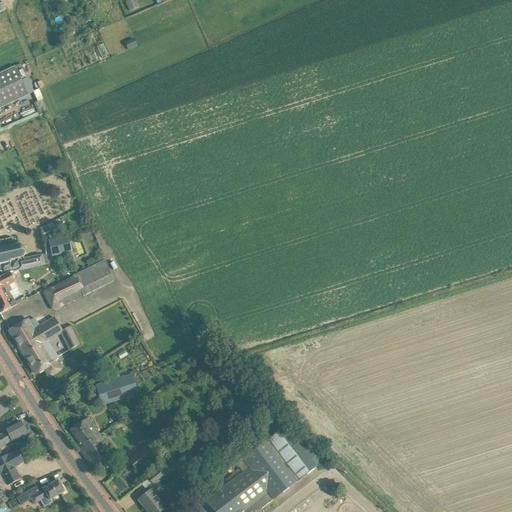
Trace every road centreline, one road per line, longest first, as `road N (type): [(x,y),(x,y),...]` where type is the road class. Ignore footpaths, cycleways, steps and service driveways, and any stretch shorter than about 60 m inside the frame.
road 1 (secondary): [(113,511),(20,382)]
road 2 (residential): [(278,511),(329,472),(373,511)]
